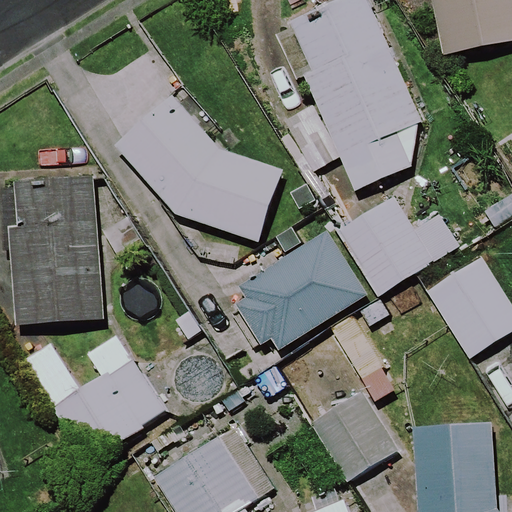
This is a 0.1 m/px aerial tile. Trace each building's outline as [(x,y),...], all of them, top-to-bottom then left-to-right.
[(354,198),(420,170),(419,129),(365,0),(318,0),(324,12),(289,27),(323,109),(277,128),(299,182),(340,165),(354,198)] [(511,46),(511,0),(425,0),(442,64),(511,46)] [(207,149),(173,109),(120,155),(135,172),(133,174),(175,221),(255,250),(279,184),(207,149)] [(99,326),(85,182),(1,189),(5,238),(14,333),(99,326)] [(414,236),(393,204),(338,239),(378,302),(460,250),(441,219),(414,236)] [(511,337),(511,316),(480,262),(424,295),(465,365),(511,337)] [(166,419),(116,339),(84,359),(99,383),(53,412),(88,468),(166,419)] [(395,459),(360,398),(311,427),(346,487),(395,459)] [(171,511),(284,511),(258,465),(239,476),(220,443),(154,481),(171,511)] [(498,511),(490,499),(469,511),(498,511)] [(349,511),(346,503),(323,511),(349,511)]
